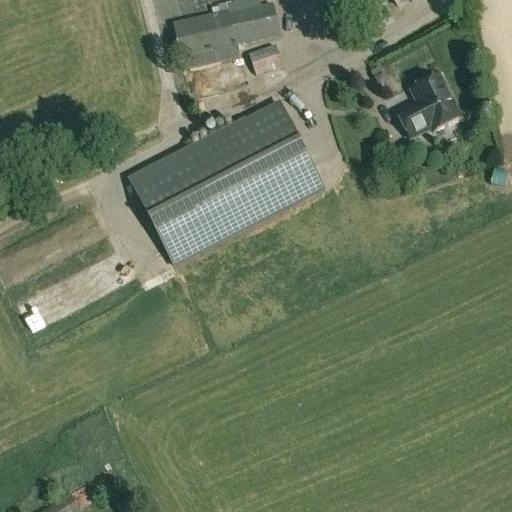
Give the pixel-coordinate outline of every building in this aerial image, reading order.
[(349,0),(357,25),(389,15),(384,0),(349,0)] [(391,0),(397,9),(411,0),(391,0)] [(271,7),(175,30),(185,72),(238,59),(235,48),(279,38),(271,7)] [(258,64),(262,79),(287,72),(283,57),(258,64)] [(233,78),(243,77),(242,61),(232,62),(233,78)] [(399,118),(411,141),(431,131),(433,135),(461,121),(440,79),(412,93),(419,107),(399,118)] [(280,106),(131,186),(176,270),(326,191),(281,106),(280,106)] [(466,154),(482,144),(466,120),(441,137),(448,148),(458,141),(466,154)] [(85,509),(127,494),(120,474),(78,489),(85,509)]
